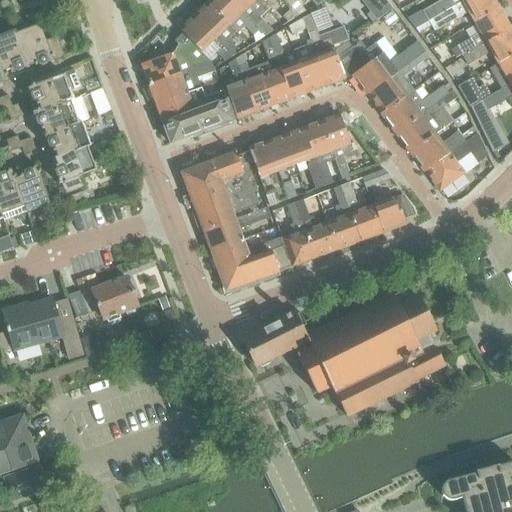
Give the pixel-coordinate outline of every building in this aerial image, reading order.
[(229,0),(210,0),(207,3),(236,35),(237,36),(244,29),(253,38),(260,32),(229,0)] [(255,0),(229,0),(260,32),(265,38),(273,33),(260,20),(268,13),(255,0)] [(282,0),(255,0),(268,13),(278,3),(279,5),(283,1),(282,0)] [(282,0),(283,1),(291,10),(298,17),(307,11),(295,0),(282,0)] [(384,0),(359,0),(376,22),(392,10),(384,0)] [(443,0),(424,11),(431,22),(469,0),(443,0)] [(469,13),(476,23),(500,10),(493,0),(469,0),(431,22),(436,32),(469,13)] [(207,3),(193,17),(233,59),(234,58),(237,50),(229,42),(236,35),(207,3)] [(291,10),(282,18),(288,24),(298,17),(291,10)] [(458,46),(465,57),(511,30),(500,10),(476,23),(481,33),(458,46)] [(30,29),(16,34),(28,64),(27,64),(28,67),(38,64),(38,66),(42,67),(47,65),(48,62),(48,60),(51,59),(52,61),(64,56),(57,37),(47,41),(40,25),(41,23),(37,13),(26,18),(30,29)] [(387,27),(397,20),(392,13),(382,20),(387,27)] [(179,30),(183,34),(207,60),(209,59),(214,54),(224,64),(233,59),(193,17),(179,30)] [(305,31),(310,42),(327,88),(345,81),(337,62),(333,50),(330,41),(317,46),(307,18),(302,21),(305,31)] [(305,31),(302,21),(288,28),(292,38),(305,31)] [(428,23),(415,30),(418,34),(430,27),(428,23)] [(492,52),(500,65),(511,57),(511,31),(511,30),(465,57),(469,65),(492,52)] [(0,36),(0,61),(4,73),(5,73),(14,69),(14,71),(18,72),(23,71),(24,68),(24,66),(27,64),(28,64),(16,34),(15,31),(0,36)] [(141,67),(149,87),(212,64),(211,62),(209,59),(207,60),(183,34),(174,43),(177,47),(172,55),(154,62),(142,66),(141,67)] [(291,101),(309,95),(293,54),(284,58),(275,35),(268,39),(291,101)] [(75,37),(67,40),(69,48),(78,45),(75,37)] [(268,63),(258,67),(273,108),(291,101),(268,39),(261,44),(268,63)] [(293,52),(293,54),(309,95),(327,88),(310,42),(305,44),(306,47),(293,52)] [(353,78),(367,98),(424,55),(416,45),(389,65),(375,47),(366,53),(359,58),(353,50),(352,51),(347,45),(333,50),(337,62),(345,81),(353,78)] [(360,45),(353,50),(359,58),(366,53),(360,45)] [(461,56),(456,47),(450,51),(455,59),(461,56)] [(145,53),(138,59),(142,66),(154,62),(145,53)] [(367,98),(381,117),(415,92),(403,77),(427,59),(424,55),(367,98)] [(235,61),(241,75),(255,114),(273,108),(258,67),(248,70),(242,56),(235,61)] [(511,57),(500,65),(511,84),(511,85),(511,84),(511,57)] [(241,75),(235,61),(235,60),(228,65),(232,78),(222,82),(237,121),(255,114),(241,75)] [(149,87),(156,106),(200,90),(197,79),(215,72),(212,64),(149,87)] [(37,103),(40,112),(40,113),(70,101),(70,102),(73,100),(64,76),(31,88),(33,93),(31,94),(30,96),(32,102),(35,103),(37,103)] [(472,79),(458,88),(469,109),(470,108),(471,107),(481,102),(482,101),(488,98),(490,96),(484,86),(478,89),(472,79)] [(96,80),(84,84),(88,93),(99,88),(96,80)] [(488,98),(482,101),(488,111),(507,100),(511,108),(511,84),(511,85),(498,92),(490,96),(488,98)] [(381,117),(396,136),(452,94),(446,85),(422,102),(415,92),(381,117)] [(156,106),(163,125),(225,102),(222,93),(204,100),(200,90),(156,106)] [(410,155),(434,137),(442,130),(432,118),(457,100),(452,94),(396,136),(410,155)] [(0,109),(1,112),(6,110),(12,107),(8,96),(0,99),(0,109)] [(45,136),(48,136),(48,135),(78,124),(70,102),(70,101),(40,113),(40,112),(37,113),(38,117),(37,118),(35,122),(37,127),(40,128),(42,127),(45,136)] [(471,107),(470,108),(475,118),(488,111),(482,101),(481,102),(471,107)] [(232,121),(225,102),(163,125),(170,144),(232,121)] [(19,105),(12,107),(6,110),(11,121),(23,116),(19,105)] [(111,112),(103,115),(104,117),(106,123),(114,120),(111,112)] [(53,149),(57,159),(87,148),(90,147),(88,143),(111,134),(106,123),(104,117),(82,125),(81,123),(78,124),(48,135),(48,136),(49,140),(48,140),(46,143),(48,148),(51,150),(53,149)] [(338,118),(320,124),(334,162),(341,182),(350,179),(343,160),(352,157),(338,118)] [(320,124),(302,131),(321,183),(322,183),(324,188),(332,185),(326,165),(334,162),(320,124)] [(302,131),(284,138),(295,167),(296,167),(306,163),(308,168),(306,168),(315,192),(323,188),(321,183),(302,131)] [(410,155),(424,174),(465,144),(465,143),(456,132),(439,144),(434,137),(410,155)] [(476,134),(465,143),(465,144),(424,174),(438,193),(463,175),(457,167),(469,158),(475,165),(486,157),(476,134)] [(7,141),(9,147),(11,153),(22,148),(20,143),(18,137),(7,141)] [(20,143),(22,148),(25,154),(35,150),(31,138),(20,143)] [(284,138),(267,144),(288,202),(296,199),(289,179),(299,175),(296,167),(295,167),(284,138)] [(270,209),(288,202),(267,144),(249,151),(270,209)] [(13,158),(11,153),(9,147),(0,150),(0,158),(2,163),(13,158)] [(92,162),(87,148),(57,159),(54,160),(57,169),(55,170),(54,172),(54,173),(56,179),(59,180),(61,179),(62,183),(60,183),(65,195),(83,188),(79,178),(94,172),(98,173),(107,170),(103,158),(92,162)] [(183,175),(205,234),(266,211),(244,152),(183,175)] [(24,176),(15,179),(14,179),(24,207),(24,208),(26,212),(50,204),(38,171),(34,172),(33,171),(30,169),(25,170),(23,174),(24,176)] [(384,171),(362,179),(365,188),(390,180),(384,171)] [(0,211),(1,215),(2,215),(13,211),(14,216),(26,212),(24,208),(24,207),(14,179),(15,179),(13,174),(8,176),(7,174),(5,173),(0,174),(0,211)] [(349,184),(338,188),(359,244),(382,236),(371,206),(359,211),(349,184)] [(338,218),(326,223),(337,252),(359,244),(338,188),(334,190),(339,206),(334,207),(338,218)] [(394,198),(371,206),(382,236),(405,227),(402,221),(414,216),(411,210),(401,197),(394,200),(394,198)] [(303,202),(294,205),(315,261),(337,252),(326,223),(315,227),(312,218),(309,219),(303,202)] [(289,237),(281,239),(284,249),(292,269),(315,261),(294,205),(283,209),(289,226),(286,228),(289,237)] [(205,234),(212,254),(243,242),(238,231),(269,220),(266,211),(205,234)] [(212,254),(219,273),(284,249),(281,239),(276,241),(276,240),(246,251),(243,242),(212,254)] [(268,278),(292,269),(284,249),(219,273),(226,292),(257,281),(258,284),(268,280),(268,278)] [(117,315),(137,307),(126,278),(91,292),(103,321),(106,319),(108,323),(118,319),(117,315)] [(327,312),(304,324),(299,314),(289,318),(288,317),(284,319),(285,321),(243,341),(255,366),(258,365),(262,368),(269,365),(269,360),(297,346),(300,352),(295,355),(314,393),(328,387),(332,395),(334,394),(345,416),(358,410),(359,412),(362,411),(361,409),(371,404),(372,406),(375,404),(374,402),(386,397),(386,399),(389,398),(388,396),(399,390),(400,392),(403,391),(402,389),(415,382),(414,380),(442,367),(427,335),(433,331),(418,300),(411,303),(406,292),(392,298),(391,295),(388,296),(390,300),(379,305),(377,301),(375,302),(374,301),(361,308),(361,309),(360,310),(361,314),(350,319),(349,315),(346,316),(348,320),(337,325),(335,322),(332,323),(331,322),(327,312)] [(77,319),(88,315),(79,293),(68,297),(77,319)] [(165,297),(158,300),(162,312),(169,309),(165,297)] [(14,351),(63,337),(52,300),(20,309),(20,308),(2,313),(7,333),(9,332),(14,351)] [(170,310),(158,315),(163,327),(175,322),(170,310)] [(100,332),(79,340),(87,359),(109,351),(113,349),(110,340),(105,342),(104,342),(100,332)] [(0,476),(36,465),(23,425),(0,432),(0,476)] [(511,511),(511,465),(510,465),(498,468),(498,467),(475,473),(476,475),(449,482),(447,482),(447,483),(445,484),(444,485),(443,487),(442,488),(442,490),(442,491),(442,492),(442,494),(443,496),(443,497),(445,499),(446,500),(447,501),(449,501),(451,501),(452,501),(453,501),(462,499),(465,511),(511,511)] [(2,478),(10,504),(48,492),(39,466),(2,478)]
